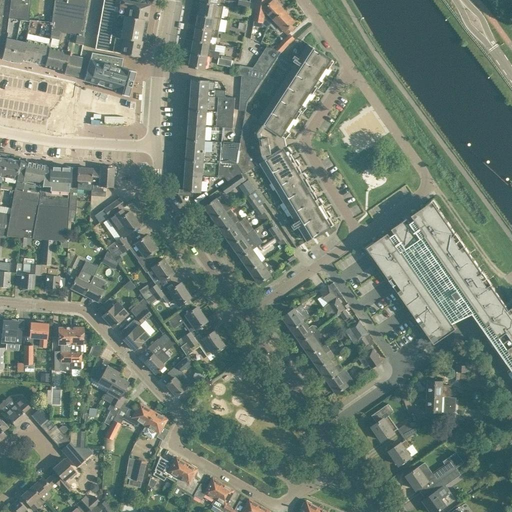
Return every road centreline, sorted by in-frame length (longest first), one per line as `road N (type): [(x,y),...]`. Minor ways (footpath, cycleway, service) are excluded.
road 1 (residential): [(323,429),(398,378),(324,259)]
road 2 (residential): [(185,417),(86,313),(0,301)]
road 3 (tertiary): [(153,145),(163,200),(245,316)]
road 4 (residential): [(359,235),(304,144),(350,66)]
road 5 (residential): [(185,417),(173,437),(178,448),(272,502),(306,487)]
road 6 (unclassified): [(0,130),(153,145)]
road 7 (tertiary): [(172,0),(153,145)]
road 8 (residential): [(432,186),(350,66)]
road 9 (residential): [(306,487),(185,417)]
road 10 (tertiary): [(245,316),(323,429)]
road 11 (residential): [(0,499),(45,451),(43,439),(29,432),(0,448)]
road 12 (residential): [(511,278),(494,268),(432,186)]
